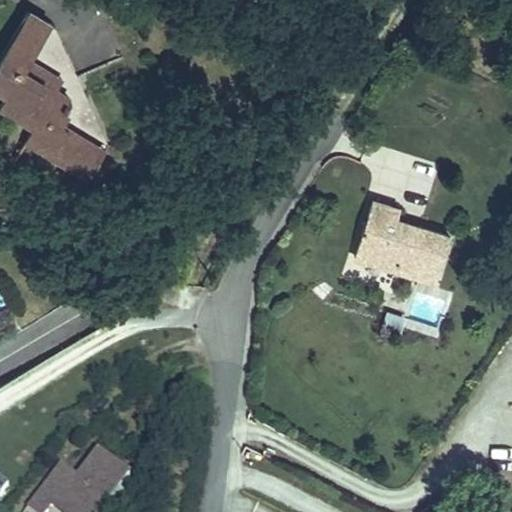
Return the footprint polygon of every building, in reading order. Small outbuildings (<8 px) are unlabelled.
[(50,155),(87,178),(108,144),(55,26),(29,10),(0,57),(0,88),(7,93),(0,104),(0,105),(20,118),(27,113),(38,120),(29,135),(53,150),(50,155)] [(20,118),(34,126),(38,120),(27,113),(20,118)] [(25,140),(50,155),(53,150),(29,135),(25,140)] [(355,256),(435,281),(449,235),(415,225),(414,229),(408,227),(409,223),(396,219),(400,208),(372,200),(355,256)] [(409,316),(437,325),(445,301),(417,292),(409,316)] [(386,322),(400,326),(403,320),(388,315),(386,322)] [(400,326),(386,322),(384,331),(398,335),(400,326)] [(511,405),(502,404),(494,457),(511,459),(511,405)] [(102,511),(108,505),(115,511),(126,498),(119,492),(130,477),(99,452),(82,472),(88,476),(82,483),(77,479),(61,466),(27,508),(31,511),(48,511),(51,508),(54,505),(62,511),(102,511)] [(77,479),(82,483),(88,476),(82,472),(77,479)] [(0,496),(9,486),(0,479),(0,496)]
